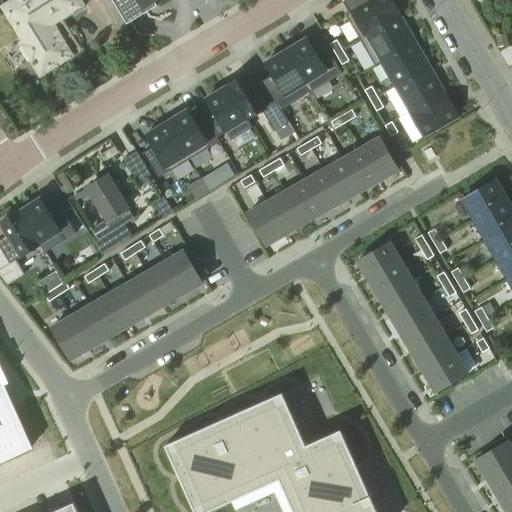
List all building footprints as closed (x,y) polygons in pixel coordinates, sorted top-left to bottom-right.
[(12,0),(1,7),(23,42),(19,44),(33,65),(38,62),(44,71),(69,55),(49,23),(58,17),(60,21),(81,7),(77,0),(12,0)] [(116,0),(128,20),(158,2),(156,0),(116,0)] [(401,16),(391,0),(370,0),(369,0),(346,0),(342,2),(348,13),(345,15),(360,40),(401,16)] [(380,62),(415,41),(401,16),(360,40),(374,65),(380,62)] [(306,38),(287,50),(312,91),(341,73),(324,44),(313,50),(306,38)] [(342,50),(336,40),(330,44),(336,54),(342,50)] [(430,66),(415,41),(380,62),(394,87),(430,66)] [(312,91),(287,50),(265,63),(272,75),(264,80),(281,109),(312,91)] [(348,61),(342,50),(336,54),(342,65),(348,61)] [(445,92),(430,66),(394,87),(409,112),(445,92)] [(281,109),(264,80),(254,86),(246,74),(227,86),(247,119),(247,118),(263,109),(275,130),(279,128),(289,122),(281,109)] [(247,119),(227,86),(206,99),(213,111),(204,116),(217,137),(225,132),(230,140),(252,127),(247,118),(247,119)] [(377,97),(371,86),(364,90),(370,101),(377,97)] [(459,117),(445,92),(409,112),(424,138),(459,117)] [(383,107),(377,97),(370,101),(376,111),(383,107)] [(217,137),(204,116),(194,122),(187,110),(167,122),(190,159),(218,141),(216,137),(217,137)] [(356,117),(352,110),(341,116),(345,123),(356,117)] [(345,123),(341,116),(331,122),(335,129),(345,123)] [(190,159),(167,122),(146,134),(153,147),(143,153),(158,178),(190,159)] [(294,130),(289,122),(279,128),(284,137),(294,130)] [(398,132),(392,122),(385,126),(391,136),(398,132)] [(321,143),(317,136),(307,142),(311,149),(321,143)] [(398,169),(380,138),(361,148),(379,180),(398,169)] [(300,155),(311,149),(307,142),(296,149),(300,155)] [(379,180),(361,148),(342,159),(360,191),(379,180)] [(136,152),(123,160),(138,183),(150,176),(136,152)] [(284,165),(280,158),(269,164),(273,171),(284,165)] [(360,191),(342,159),(323,170),(341,202),(360,191)] [(194,197),(233,173),(225,160),(186,184),(194,197)] [(273,171),(269,164),(259,170),(263,177),(273,171)] [(341,202),(323,170),(304,181),(322,213),(341,202)] [(244,188),(255,182),(251,175),(240,181),(244,188)] [(124,224),(133,218),(126,208),(106,176),(87,188),(106,220),(91,230),(97,240),(124,224)] [(474,220),(507,201),(495,180),(462,199),(474,220)] [(322,213),(304,181),(285,192),(303,223),(322,213)] [(303,223),(285,192),(266,202),(284,234),(303,223)] [(40,198),(20,211),(41,244),(39,245),(44,253),(76,233),(58,204),(47,210),(40,198)] [(162,198),(149,206),(159,221),(172,213),(162,198)] [(485,240),(511,224),(511,208),(507,201),(474,220),(485,240)] [(284,234),(266,202),(247,213),(265,245),(284,234)] [(41,244),(20,211),(0,223),(0,224),(7,236),(0,239),(0,268),(10,263),(39,245),(41,244)] [(497,260),(511,251),(511,224),(485,240),(497,260)] [(153,242),(163,236),(159,229),(149,235),(153,242)] [(427,233),(434,244),(441,240),(434,229),(427,233)] [(421,235),(415,239),(421,249),(428,245),(421,235)] [(447,249),(441,240),(434,244),(440,254),(447,249)] [(145,247),(141,241),(131,247),(135,254),(145,247)] [(369,280),(400,261),(389,242),(357,261),(369,280)] [(434,255),(428,245),(421,249),(427,260),(434,255)] [(135,254),(131,247),(120,253),(125,260),(135,254)] [(202,282),(184,251),(165,262),(183,293),(202,282)] [(508,280),(511,277),(511,251),(497,260),(508,280)] [(380,299),(411,280),(400,261),(369,280),(380,299)] [(183,293),(165,262),(146,273),(164,304),(183,293)] [(109,271),(104,264),(94,270),(98,277),(109,271)] [(451,272),(457,283),(464,279),(458,268),(451,272)] [(88,283),(98,277),(94,270),(84,277),(88,283)] [(443,272),(437,276),(443,286),(450,282),(443,272)] [(164,304),(146,273),(127,284),(145,315),(164,304)] [(54,274),(38,285),(44,295),(55,288),(61,284),(54,274)] [(470,289),(464,279),(457,283),(463,293),(470,289)] [(391,317),(423,299),(411,280),(380,299),(391,317)] [(61,284),(55,288),(59,295),(69,289),(65,282),(61,284)] [(456,293),(450,282),(443,286),(449,297),(456,293)] [(145,315),(127,284),(108,295),(127,326),(145,315)] [(49,302),(59,295),(55,288),(44,295),(49,302)] [(127,326),(108,295),(89,306),(108,337),(127,326)] [(402,336),(434,317),(423,299),(391,317),(402,336)] [(108,337),(89,306),(70,317),(89,348),(108,337)] [(474,311),(481,322),(488,318),(481,307),(474,311)] [(472,320),(466,309),(459,313),(465,324),(472,320)] [(89,348),(70,317),(51,328),(70,359),(89,348)] [(413,354),(445,336),(434,317),(402,336),(413,354)] [(493,328),(488,318),(481,322),(486,332),(493,328)] [(478,330),(472,320),(465,324),(471,334),(478,330)] [(424,373),(456,354),(445,336),(413,354),(424,373)] [(489,348),(483,338),(476,342),(482,352),(489,348)] [(467,373),(456,354),(424,373),(436,392),(467,373)] [(0,463),(28,451),(0,384),(0,463)] [(283,394),(165,445),(194,511),(206,511),(231,501),(279,479),(293,511),(377,511),(341,431),(306,446),(283,394)] [(487,479),(511,463),(511,448),(507,441),(476,459),(487,479)] [(498,497),(511,488),(511,463),(487,479),(498,497)] [(507,511),(511,511),(511,488),(498,497),(507,511)]
